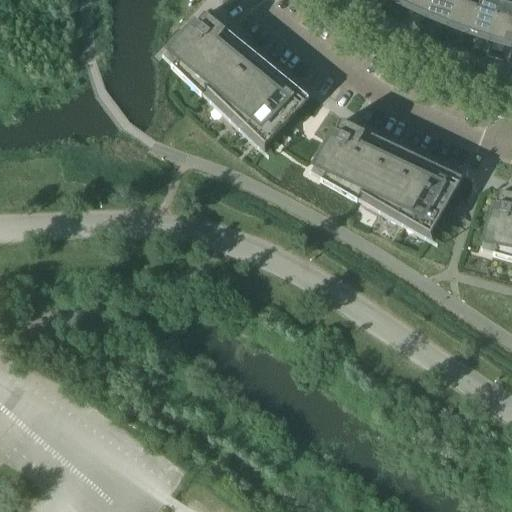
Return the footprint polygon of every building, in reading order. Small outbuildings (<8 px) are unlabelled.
[(425,17),(426,17),(433,0),(408,0),(405,7),(405,8),(406,7),(426,16),(425,17)] [(446,26),(447,26),(457,0),(433,0),(426,17),(427,16),(447,25),(446,26)] [(468,34),(480,0),(457,0),(447,26),(448,25),(468,33),(468,34)] [(489,41),(490,41),(501,4),(490,0),(480,0),(468,34),(469,34),(469,33),(490,40),(489,41)] [(511,0),(502,0),(501,4),(490,41),(491,40),(511,46),(511,47),(511,0)] [(196,34),(191,29),(167,55),(176,64),(170,70),(201,99),(207,93),(264,148),(304,106),(302,104),(299,107),(287,98),(290,94),(221,38),(225,33),(204,17),(197,26),(200,29),(196,34)] [(456,185),(454,188),(440,182),(442,178),(361,140),(363,135),(340,124),(335,134),(339,136),(336,142),(330,139),(312,170),(324,176),(320,184),(356,205),(361,197),(429,237),(458,186),(456,185)] [(511,263),(511,198),(497,195),(495,207),(499,207),(498,214),(491,213),(482,246),(495,250),(493,257),(492,257),(492,258),(511,263)]
